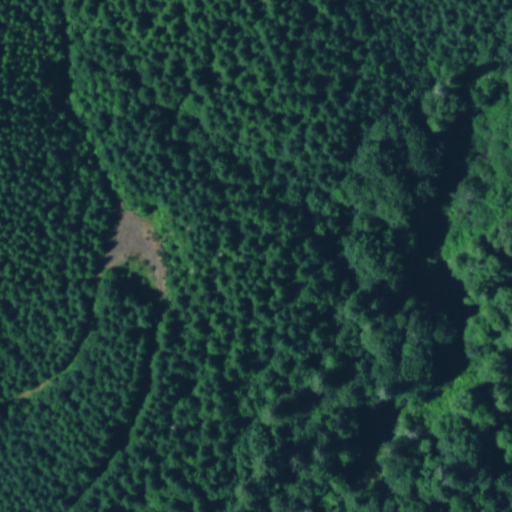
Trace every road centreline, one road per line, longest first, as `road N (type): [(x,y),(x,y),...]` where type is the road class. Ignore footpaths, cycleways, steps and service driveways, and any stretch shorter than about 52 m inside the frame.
road 1 (track): [(56,511),(134,399),(154,291),(140,257),(120,245),(99,264),(65,358),(35,390),(0,407)]
road 2 (track): [(140,257),(83,154),(60,87),(58,0)]
road 3 (track): [(511,467),(399,511)]
